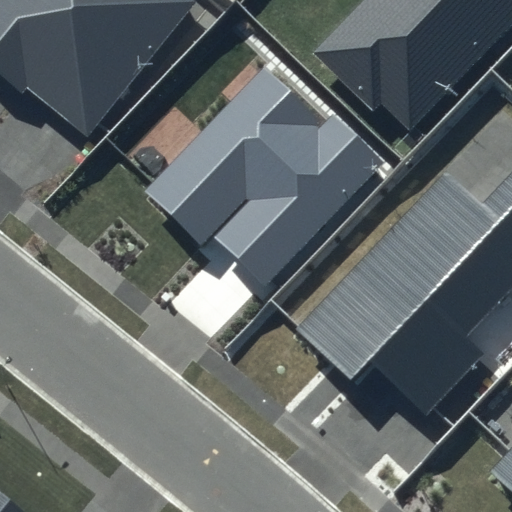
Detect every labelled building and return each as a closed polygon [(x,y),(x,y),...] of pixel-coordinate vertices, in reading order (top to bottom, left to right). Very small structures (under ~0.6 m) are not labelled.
[(196,2),(193,0),(0,0),(0,74),(85,142),(196,2)] [(511,0),(359,0),(309,53),(371,112),(380,103),(409,130),(511,20),(511,0)] [(385,159),(334,111),(323,122),(265,68),(148,192),(202,243),(212,233),(267,284),(385,159)] [(511,285),(511,170),(481,204),(443,169),(291,329),(356,390),(376,369),(425,415),(481,356),(462,338),(511,285)] [(511,447),(490,471),(511,491),(511,447)] [(20,511),(0,495),(0,511),(20,511)]
